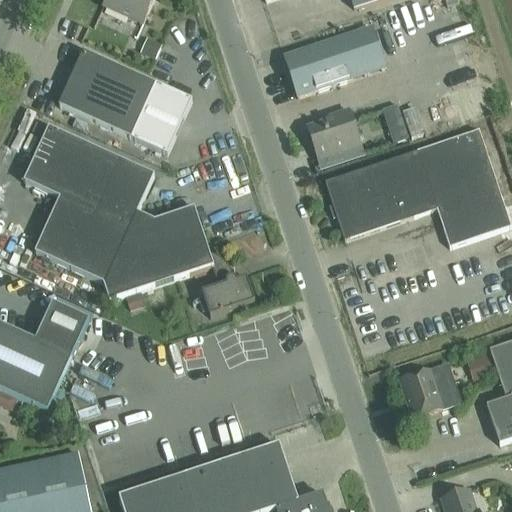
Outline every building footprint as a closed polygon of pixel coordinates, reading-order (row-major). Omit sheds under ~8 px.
[(142,28),(154,0),(107,0),(103,10),(142,28)] [(393,0),(263,0),(265,5),(279,0),(348,0),(353,13),(393,0)] [(372,31),(360,35),(284,61),(297,101),(385,72),(377,45),(372,31)] [(83,55),(58,109),(131,143),(166,159),(191,104),(156,88),(83,55)] [(427,109),(410,113),(415,133),(432,128),(427,109)] [(342,155),(360,149),(348,113),(330,119),(331,123),(307,131),(317,163),(319,163),(317,159),(341,151),(342,155)] [(41,139),(45,130),(36,126),(32,135),(41,139)] [(154,179),(136,171),(48,131),(23,186),(59,202),(34,257),(103,288),(109,305),(212,271),(218,290),(201,296),(210,321),(254,306),(246,281),(237,284),(234,281),(230,281),(228,274),(230,273),(225,266),(217,260),(209,257),(194,212),(154,225),(137,217),(154,179)] [(343,180),(324,186),(344,245),(363,238),(436,214),(449,252),(509,231),(478,137),(418,157),(417,155),(343,180)] [(0,328),(0,394),(46,416),(72,361),(89,324),(53,307),(36,344),(0,328)] [(486,410),(499,449),(511,444),(511,346),(489,354),(505,403),(486,410)] [(428,376),(418,379),(399,385),(412,423),(431,416),(440,413),(443,414),(462,407),(448,366),(427,373),(428,376)] [(279,449),(260,455),(183,481),(118,502),(121,511),(327,511),(323,498),(298,506),(279,449)] [(0,511),(86,511),(76,459),(0,474),(0,511)] [(475,511),(469,494),(441,503),(443,511),(475,511)]
